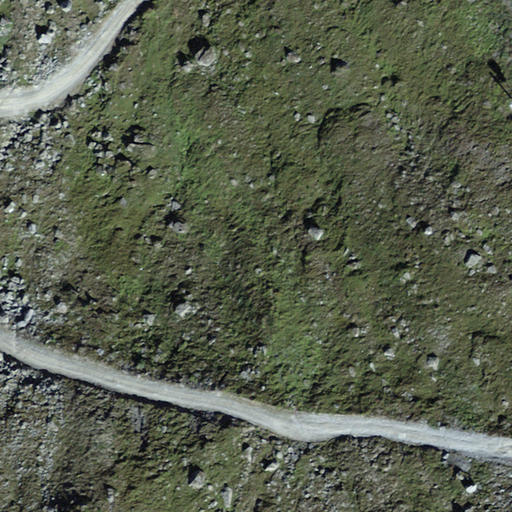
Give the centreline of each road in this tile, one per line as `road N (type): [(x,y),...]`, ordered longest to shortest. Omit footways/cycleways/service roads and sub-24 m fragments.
road 1 (track): [(511,459),(189,404),(0,347)]
road 2 (track): [(0,109),(49,97),(129,0)]
